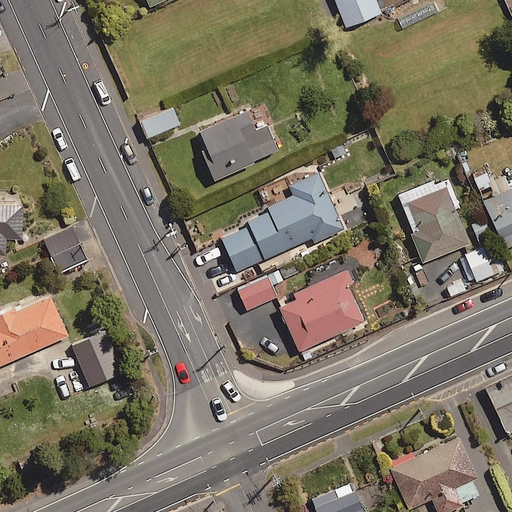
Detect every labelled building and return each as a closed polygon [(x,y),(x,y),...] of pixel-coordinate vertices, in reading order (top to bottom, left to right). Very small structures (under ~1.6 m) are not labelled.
[(380,11),(375,0),(335,0),(346,25),(380,11)] [(179,123),(172,106),(141,119),(147,135),(179,123)] [(247,108),(200,128),(206,143),(200,146),(214,177),(278,150),(267,123),(256,128),(247,108)] [(379,149),(374,134),(352,142),(358,157),(379,149)] [(511,155),(497,162),(509,191),(497,196),(485,167),(471,173),(503,246),(511,242),(511,155)] [(343,227),(318,171),(288,184),(293,196),(246,218),(248,224),(221,236),(237,269),(311,235),(314,241),(343,227)] [(468,242),(445,185),(408,200),(420,229),(412,232),(423,260),(468,242)] [(0,252),(4,253),(5,236),(21,237),(22,203),(0,202),(0,252)] [(86,257),(70,226),(44,239),(60,270),(86,257)] [(502,269),(491,242),(459,255),(470,282),(502,269)] [(267,273),(272,283),(299,270),(294,260),(267,273)] [(297,349),(363,320),(347,284),(352,281),(346,268),(292,292),(294,298),(278,305),(297,349)] [(276,295),(267,275),(237,288),(245,308),(276,295)] [(48,291),(0,312),(0,362),(67,334),(48,291)] [(118,372),(101,331),(73,343),(90,384),(118,372)] [(511,401),(496,408),(506,431),(511,429),(511,401)] [(431,497),(437,511),(441,511),(463,503),(461,500),(479,493),(472,477),(477,475),(459,434),(389,464),(407,507),(431,497)] [(364,511),(351,480),(311,497),(317,511),(364,511)]
